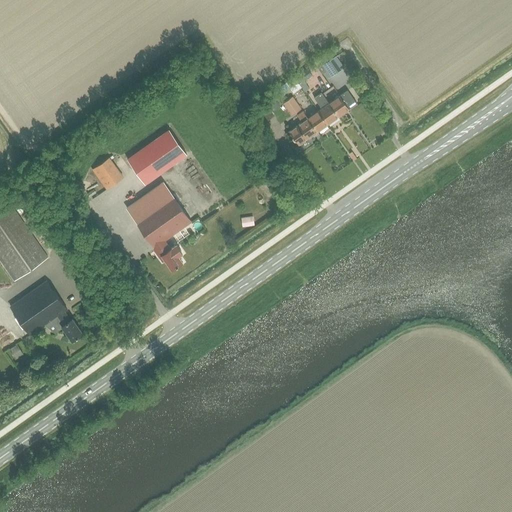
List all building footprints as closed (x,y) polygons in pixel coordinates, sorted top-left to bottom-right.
[(344,68),(335,56),(321,66),(325,71),(330,78),(344,68)] [(294,77),(298,84),(312,74),(307,67),(293,77),(294,77)] [(286,83),(293,93),(301,87),(298,84),(294,77),(286,83)] [(328,103),(337,116),(348,109),(356,103),(347,90),(328,103)] [(337,116),(328,103),(321,92),(314,97),(321,108),(317,110),(327,124),(337,116)] [(301,109),(292,96),(282,103),(291,116),(301,109)] [(262,113),(265,117),(266,119),(273,114),(274,114),(269,108),(264,112),(262,113)] [(317,110),(307,118),(316,131),(327,124),(317,110)] [(307,118),(302,111),(296,115),(301,122),(288,131),(297,144),(305,139),(316,131),(307,118)] [(144,184),(186,154),(169,129),(127,159),(144,184)] [(266,152),(261,156),(266,163),(271,159),(266,152)] [(106,190),(123,178),(108,157),(91,169),(106,190)] [(163,182),(126,208),(155,249),(153,251),(161,262),(164,260),(171,270),(182,263),(177,257),(180,255),(180,252),(176,247),(173,246),(170,249),(164,241),(191,222),(163,182)] [(212,194),(217,191),(213,184),(208,187),(212,194)] [(0,262),(13,281),(48,258),(12,205),(0,213),(0,262)] [(10,306),(30,335),(51,320),(57,329),(61,326),(71,340),(82,333),(72,318),(70,319),(64,311),(66,309),(46,280),(10,306)] [(8,350),(11,354),(20,349),(17,344),(8,350)]
